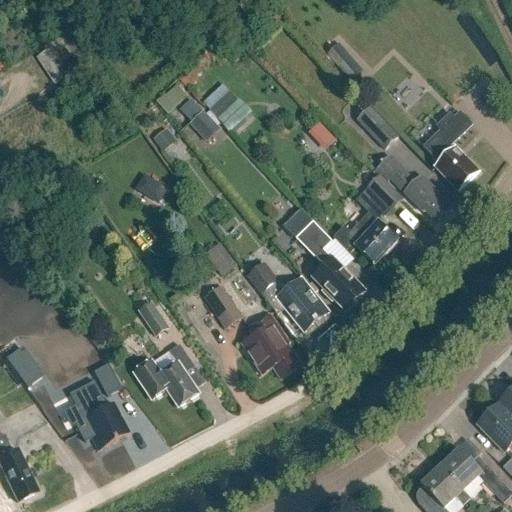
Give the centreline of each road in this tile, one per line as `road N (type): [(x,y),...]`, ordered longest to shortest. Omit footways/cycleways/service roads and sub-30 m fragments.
road 1 (residential): [(68,511),(318,381),(511,172)]
road 2 (tertiary): [(365,466),(511,329)]
